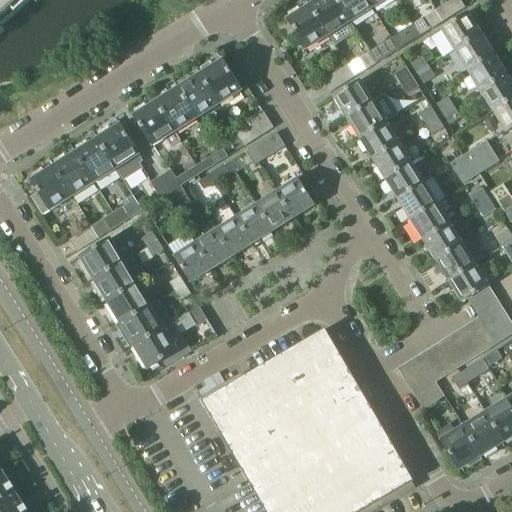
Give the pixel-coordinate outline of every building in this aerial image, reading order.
[(0,0),(0,28),(1,28),(31,0),(0,0)] [(337,0),(320,0),(310,7),(328,37),(352,22),(337,0)] [(368,0),(337,0),(352,22),(374,9),(368,0)] [(368,0),(374,9),(387,0),(368,0)] [(460,0),(454,0),(436,12),(443,23),(466,9),(460,0)] [(328,37),(310,7),(288,20),(307,50),(328,37)] [(436,12),(415,25),(422,37),(431,30),(443,23),(436,12)] [(442,31),(455,52),(482,35),(469,14),(442,31)] [(422,37),(415,25),(404,32),(411,43),(422,37)] [(455,52),(467,72),(495,55),(482,35),(455,52)] [(380,47),(371,53),(378,64),(387,58),(380,47)] [(378,64),(371,53),(360,60),(367,71),(378,64)] [(467,72),(480,92),(507,75),(495,55),(467,72)] [(411,64),(418,75),(430,67),(423,57),(411,64)] [(222,61),(200,75),(219,106),(241,92),(222,61)] [(395,75),(401,85),(413,78),(407,67),(395,75)] [(430,67),(418,75),(424,85),(436,77),(430,67)] [(323,83),(330,94),(354,79),(348,68),(323,83)] [(200,75),(178,89),(197,120),(219,106),(200,75)] [(480,92),(493,112),(511,100),(511,82),(507,75),(480,92)] [(413,78),(401,85),(408,95),(420,88),(413,78)] [(334,99),(347,119),(374,102),(361,82),(334,99)] [(178,89),(155,103),(175,133),(176,133),(197,120),(178,89)] [(437,105),(443,115),(455,108),(449,98),(437,105)] [(511,100),(493,112),(507,134),(511,130),(511,100)] [(347,119),(359,140),(387,122),(374,102),(347,119)] [(175,133),(155,103),(133,117),(152,148),(166,139),(172,147),(181,141),(176,133),(175,133)] [(420,115),(426,126),(439,118),(433,108),(420,115)] [(455,108),(443,115),(450,126),(462,118),(455,108)] [(238,136),(245,147),(274,129),(263,112),(245,123),(249,130),(238,136)] [(439,118),(426,126),(433,136),(445,129),(439,118)] [(359,140),(372,160),(399,143),(387,122),(359,140)] [(119,126),(97,140),(116,170),(117,170),(124,182),(137,174),(136,166),(132,160),(138,156),(119,126)] [(277,135),(256,148),(264,162),(286,148),(277,135)] [(97,140),(75,154),(94,184),(116,170),(97,140)] [(487,142),(462,158),(468,168),(494,152),(487,142)] [(372,160),(385,181),(412,163),(399,143),(372,160)] [(264,162),(256,148),(247,154),(255,167),(264,162)] [(224,151),(207,161),(212,168),(228,158),(224,151)] [(494,152),(468,168),(475,178),(500,162),(494,152)] [(75,154),(53,167),(72,198),(94,184),(75,154)] [(451,165),(457,175),(468,168),(462,158),(451,165)] [(207,161),(191,171),(196,178),(212,168),(207,161)] [(232,162),(214,173),(219,181),(237,170),(232,162)] [(385,181),(398,201),(425,183),(412,163),(385,181)] [(72,198),(53,167),(30,181),(38,194),(31,198),(42,217),(72,198)] [(468,168),(457,175),(464,185),(475,178),(468,168)] [(171,171),(161,177),(174,199),(185,192),(182,187),(181,187),(176,180),(171,171)] [(191,171),(176,180),(181,187),(182,187),(196,178),(191,171)] [(219,181),(214,173),(199,182),(204,190),(219,181)] [(165,205),(174,199),(161,177),(151,183),(165,205)] [(297,181),(277,193),(294,220),(314,208),(297,181)] [(398,201),(410,221),(437,204),(425,183),(398,201)] [(471,197),(478,207),(490,199),(483,189),(471,197)] [(174,199),(181,210),(192,203),(185,192),(174,199)] [(277,193),(256,206),(273,233),(294,220),(277,193)] [(499,202),(504,212),(511,207),(511,197),(510,195),(499,202)] [(410,221),(423,241),(450,224),(460,218),(448,198),(438,204),(437,204),(410,221)] [(174,199),(165,205),(171,216),(181,210),(174,199)] [(490,199),(478,207),(484,218),(496,210),(490,199)] [(256,206),(236,219),(252,246),(273,233),(256,206)] [(123,209),(113,215),(120,226),(130,220),(123,209)] [(120,226),(113,215),(102,221),(109,233),(120,226)] [(236,219),(215,232),(232,259),(252,246),(236,219)] [(423,241),(435,261),(463,244),(450,224),(423,241)] [(68,242),(75,254),(97,240),(90,229),(68,242)] [(215,232),(195,244),(212,271),(232,259),(215,232)] [(497,239),(503,248),(511,242),(511,237),(509,232),(497,239)] [(142,240),(148,248),(159,242),(153,233),(142,240)] [(80,258),(93,281),(124,262),(110,240),(80,258)] [(159,242),(148,248),(154,258),(165,251),(159,242)] [(511,242),(503,248),(511,262),(511,242)] [(212,271),(195,244),(174,257),(191,284),(212,271)] [(435,261),(449,282),(476,265),(463,244),(435,261)] [(93,281),(107,303),(138,285),(124,262),(93,281)] [(462,305),(468,301),(490,288),(476,265),(449,282),(462,305)] [(170,285),(175,293),(185,287),(179,278),(170,285)] [(107,303),(120,326),(151,307),(138,285),(107,303)] [(185,287),(175,293),(181,303),(191,296),(185,287)] [(468,301),(475,312),(496,298),(490,288),(468,301)] [(475,312),(482,322),(503,309),(496,298),(475,312)] [(133,347),(134,348),(164,329),(174,324),(161,301),(151,307),(120,326),(125,334),(122,336),(130,349),(133,347)] [(189,314),(202,335),(212,329),(199,308),(189,314)] [(503,309),(482,322),(489,334),(510,320),(503,309)] [(489,334),(496,346),(511,335),(511,323),(510,320),(489,334)] [(472,328),(487,352),(496,346),(489,334),(482,322),(472,328)] [(462,334),(477,358),(487,352),(472,328),(462,334)] [(164,329),(134,348),(147,370),(178,351),(164,329)] [(452,341),(467,364),(477,358),(462,334),(452,341)] [(208,393),(198,399),(199,402),(203,409),(210,404),(246,465),(242,468),(250,482),(267,511),(375,511),(417,488),(391,444),(386,447),(323,339),(248,382),(243,373),(208,393)] [(442,347),(457,370),(467,364),(452,341),(442,347)] [(511,341),(503,347),(511,360),(511,341)] [(432,353),(447,376),(457,370),(442,347),(432,353)] [(484,359),(489,368),(503,360),(498,351),(484,359)] [(426,366),(433,377),(436,383),(447,376),(432,353),(422,360),(426,366)] [(398,369),(404,380),(426,366),(422,360),(420,356),(398,369)] [(483,360),(461,374),(468,384),(490,370),(483,360)] [(404,380),(411,391),(433,377),(426,366),(404,380)] [(468,384),(461,374),(453,379),(459,390),(468,384)] [(411,391),(417,401),(439,387),(436,383),(433,377),(411,391)] [(439,387),(417,401),(423,410),(445,397),(439,387)] [(511,405),(508,399),(486,413),(505,443),(511,438),(511,405)] [(486,413),(464,427),(482,457),(505,443),(486,413)] [(482,457),(464,427),(455,432),(451,425),(436,434),(460,471),(482,457)] [(0,470),(0,502),(15,493),(1,470),(0,470)] [(0,502),(0,511),(26,511),(15,493),(0,502)]
